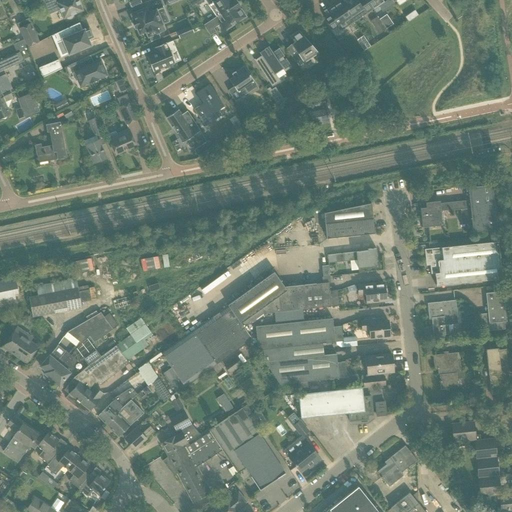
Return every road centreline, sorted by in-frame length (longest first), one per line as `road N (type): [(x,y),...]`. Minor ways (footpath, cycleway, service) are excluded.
road 1 (unclassified): [(284,511),(412,405),(394,197)]
road 2 (residential): [(171,173),(435,120)]
road 3 (unclassified): [(126,493),(126,469),(115,451),(0,370)]
road 4 (residential): [(278,16),(144,107)]
road 5 (residential): [(13,205),(171,173)]
